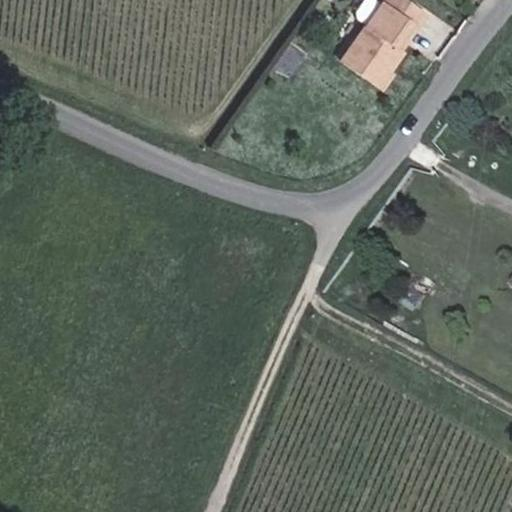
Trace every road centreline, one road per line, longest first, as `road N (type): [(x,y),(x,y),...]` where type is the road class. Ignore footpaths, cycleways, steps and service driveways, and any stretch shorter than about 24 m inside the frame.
road 1 (unclassified): [(511,6),(467,57),(377,190),(329,206),(250,193),(0,94)]
road 2 (track): [(217,511),(329,255),(329,206)]
